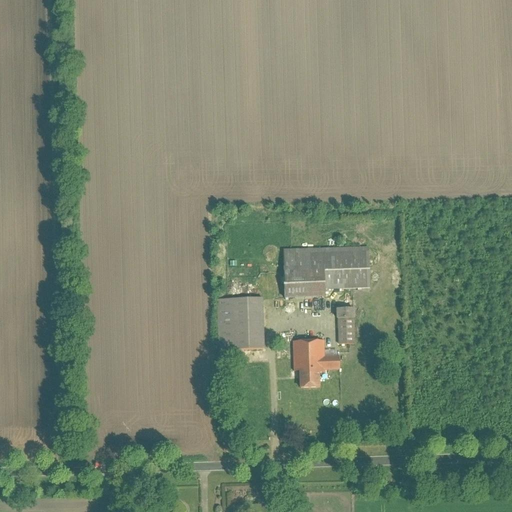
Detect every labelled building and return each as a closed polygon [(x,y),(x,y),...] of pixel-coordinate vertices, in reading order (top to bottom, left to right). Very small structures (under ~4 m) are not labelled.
[(372,248),(285,250),(287,302),(332,300),(332,290),(374,288),(372,248)] [(220,299),(222,352),(269,351),(268,298),(220,299)] [(362,310),(337,310),(337,320),(342,320),(343,345),(359,345),(359,319),(362,319),(362,310)] [(296,359),(297,371),(305,371),(305,388),(325,387),(324,371),(345,370),(344,356),(328,356),(327,341),(290,343),(291,359),(296,359)] [(243,383),(244,395),(266,393),(265,386),(260,386),(260,381),(243,383)]
